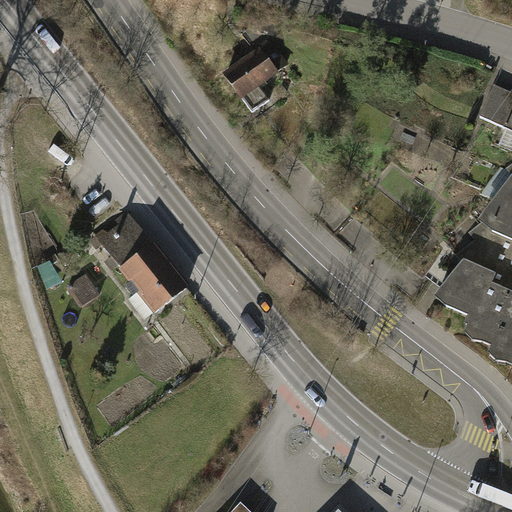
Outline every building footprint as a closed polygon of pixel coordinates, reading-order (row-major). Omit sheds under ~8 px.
[(259,41),(219,66),(242,105),(265,91),(260,83),(278,72),(259,41)] [(511,94),(490,86),(477,117),(511,129),(511,94)] [(495,197),(472,224),(511,242),(511,174),(508,173),(489,186),(495,197)] [(119,219),(91,241),(97,249),(103,245),(113,257),(107,262),(113,269),(119,265),(134,283),(128,288),(135,296),(129,300),(145,320),(156,311),(157,312),(187,288),(128,214),(120,220),(119,219)] [(511,295),(511,242),(472,224),(463,232),(445,240),(447,255),(495,277),(491,286),(511,295)] [(495,277),(447,255),(427,277),(437,284),(429,298),(462,316),(462,333),(488,348),(483,358),(511,369),(511,295),(491,286),(495,277)] [(57,257),(50,261),(55,270),(63,265),(57,257)] [(87,276),(69,288),(82,308),(100,296),(87,276)]
